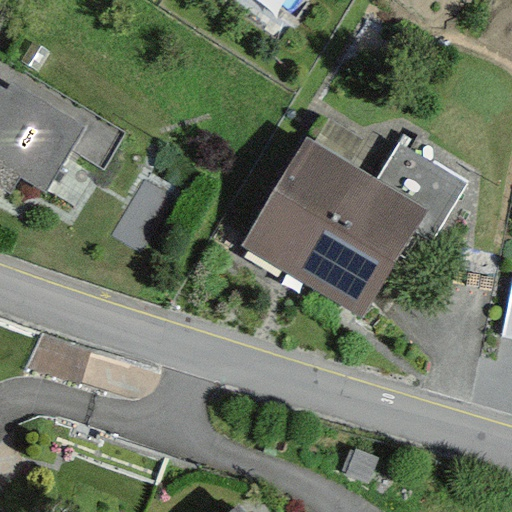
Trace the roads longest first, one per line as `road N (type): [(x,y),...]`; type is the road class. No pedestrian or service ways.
road 1 (residential): [(511,448),(0,286)]
road 2 (unknown): [(196,354),(176,426),(367,511)]
